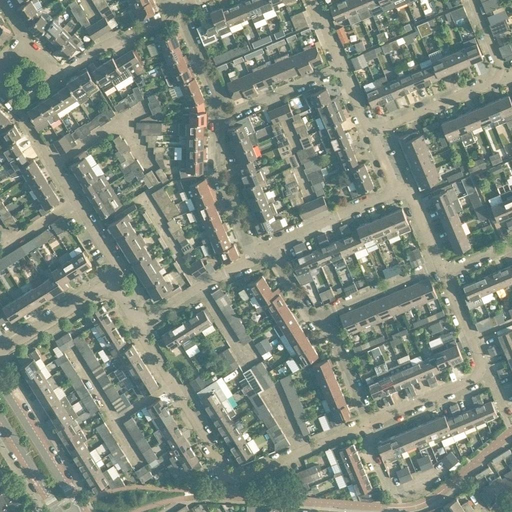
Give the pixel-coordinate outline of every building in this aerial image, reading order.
[(17,8),(24,19),(25,17),(36,11),(42,7),(38,0),(30,0),(26,3),(17,8)] [(75,0),(74,0),(69,4),(72,9),(71,9),(74,15),(84,9),(80,3),(78,4),(75,0)] [(153,0),(150,0),(134,7),(138,18),(155,11),(152,5),(155,4),(153,0)] [(257,0),(246,0),(245,1),(251,16),(254,22),(265,17),(263,12),(257,0)] [(270,0),(257,0),(263,12),(274,7),(272,4),(270,0)] [(270,0),(272,4),(274,7),(275,10),(279,8),(277,2),(281,1),(282,0),(270,0)] [(362,19),(353,0),(344,0),(341,1),(347,16),(351,24),(362,19)] [(353,0),(362,19),(373,14),(370,7),(366,0),(353,0)] [(366,0),(370,7),(372,13),(373,14),(375,19),(378,17),(377,14),(385,11),(383,8),(382,4),(381,2),(379,0),(366,0)] [(379,0),(382,4),(385,11),(395,6),(392,0),(379,0)] [(483,0),(481,1),(484,8),(486,12),(501,6),(498,0),(483,0)] [(245,1),(234,5),(240,21),(251,16),(245,1)] [(347,16),(341,1),(329,6),(336,21),(347,16)] [(240,21),(234,5),(223,10),(229,25),(240,21)] [(453,19),(454,20),(467,15),(463,5),(450,11),(453,19)] [(36,11),(25,17),(26,18),(31,26),(30,27),(39,36),(41,33),(43,31),(50,24),(50,23),(54,19),(42,7),(36,11)] [(222,7),(211,12),(220,35),(231,30),(229,25),(223,10),(222,7)] [(107,21),(116,15),(114,11),(113,12),(105,17),(107,21)] [(290,16),(293,23),(305,18),(302,11),(290,16)] [(450,11),(445,13),(448,21),(453,19),(450,11)] [(197,27),(204,45),(205,44),(204,43),(216,38),(216,39),(217,39),(216,36),(220,35),(211,12),(206,14),(207,17),(200,19),(202,24),(197,27)] [(0,38),(1,39),(3,41),(10,31),(2,24),(4,21),(1,16),(0,14),(0,38)] [(86,16),(79,20),(79,21),(82,25),(89,21),(86,16)] [(111,28),(112,28),(107,21),(105,17),(103,17),(98,21),(105,32),(111,28)] [(503,31),(510,28),(505,17),(489,24),(494,35),(495,34),(503,31)] [(305,18),(293,23),(296,30),(308,25),(305,18)] [(432,18),(428,20),(431,28),(432,28),(436,26),(432,18)] [(43,31),(41,33),(46,39),(49,37),(51,40),(63,28),(54,19),(50,23),(50,24),(43,31)] [(428,20),(416,25),(418,29),(422,37),(433,32),(431,28),(428,20)] [(92,24),(91,25),(86,28),(93,39),(99,35),(92,24)] [(301,31),(302,35),(311,32),(309,27),(301,31)] [(342,27),(336,29),(341,40),(347,37),(342,27)] [(63,28),(51,40),(60,48),(71,36),(63,28)] [(163,51),(164,51),(180,44),(175,32),(170,35),(167,29),(153,35),(156,40),(154,41),(159,52),(163,51)] [(283,29),(274,33),(276,38),(285,34),(283,29)] [(60,48),(58,50),(67,58),(78,47),(79,46),(77,44),(81,39),(75,33),(71,36),(60,48)] [(270,34),(260,38),(263,44),(272,40),(270,34)] [(295,34),(286,37),(288,42),(296,39),(297,38),(295,34)] [(474,37),(463,41),(465,47),(471,62),(483,57),(476,42),(474,37)] [(260,38),(252,42),(254,48),(263,44),(260,38)] [(284,38),(275,42),(277,46),(284,44),(286,43),(284,38)] [(396,39),(389,42),(391,47),(398,44),(396,39)] [(275,42),(266,46),(268,50),(277,46),(275,42)] [(164,51),(168,62),(186,54),(185,54),(183,55),(178,45),(180,44),(164,51)] [(241,53),(249,49),(247,45),(247,44),(239,48),(241,53)] [(303,47),(304,50),(313,70),(312,66),(323,62),(316,45),(311,47),(310,44),(303,47)] [(262,47),(253,51),(255,56),(264,52),(262,47)] [(465,47),(454,52),(460,67),(471,62),(465,47)] [(230,58),(235,55),(232,48),(227,51),(230,58)] [(132,49),(126,53),(140,74),(145,71),(132,49)] [(304,50),(293,54),(302,74),(313,70),(304,50)] [(227,51),(214,56),(215,58),(214,58),(216,64),(230,58),(227,51)] [(253,51),(244,55),(246,59),(255,56),(253,51)] [(454,52),(443,56),(449,71),(460,67),(454,52)] [(126,53),(120,57),(134,78),(140,74),(126,53)] [(288,53),(281,56),(289,76),(300,71),(301,74),(302,74),(293,54),(289,56),(288,53)] [(351,58),(353,63),(353,64),(365,58),(363,53),(351,58)] [(168,62),(161,65),(165,76),(173,73),(188,66),(186,63),(189,62),(186,54),(183,55),(168,62)] [(242,56),(233,59),(235,64),(236,63),(244,60),(242,56)] [(275,62),(271,64),(278,80),(289,76),(281,56),(274,59),(275,62)] [(443,56),(432,61),(438,76),(449,71),(443,56)] [(113,57),(102,64),(115,84),(118,90),(135,79),(134,78),(120,57),(114,60),(113,57)] [(356,69),(368,64),(365,58),(353,64),(356,69)] [(432,64),(421,68),(428,83),(439,78),(438,76),(432,61),(431,61),(432,64)] [(115,84),(102,64),(96,67),(93,62),(89,65),(105,91),(115,84)] [(266,62),(259,65),(267,85),(278,80),(271,64),(267,65),(266,62)] [(217,66),(219,71),(228,67),(226,63),(217,66)] [(419,63),(408,67),(410,73),(417,88),(428,83),(421,68),(419,63)] [(253,71),(249,73),(257,93),(258,93),(256,90),(267,85),(259,65),(252,68),(253,71)] [(173,84),(174,86),(195,77),(190,66),(188,66),(173,73),(165,76),(168,84),(171,85),(173,84)] [(80,73),(77,76),(90,96),(89,95),(99,88),(86,67),(79,71),(80,73)] [(237,74),(246,98),(257,93),(249,73),(238,78),(237,74)] [(410,73),(399,77),(405,92),(417,88),(410,73)] [(140,74),(134,78),(135,79),(138,85),(139,88),(145,86),(140,74)] [(246,98),(237,74),(230,77),(231,81),(227,83),(234,99),(245,94),(246,98)] [(77,76),(67,82),(68,84),(77,98),(79,101),(80,103),(88,98),(88,97),(90,96),(89,95),(77,76)] [(375,80),(377,87),(383,102),(394,97),(388,82),(385,76),(375,80)] [(174,86),(173,86),(178,97),(184,94),(200,87),(195,77),(174,86)] [(399,77),(388,82),(394,97),(405,92),(399,77)] [(68,84),(58,91),(67,105),(77,98),(68,84)] [(132,88),(134,91),(138,101),(144,98),(139,88),(138,85),(132,88)] [(189,105),(190,105),(204,98),(200,87),(184,94),(189,105)] [(366,94),(364,95),(367,102),(369,101),(372,106),(383,102),(377,87),(366,92),(366,94)] [(311,94),(305,96),(310,108),(316,105),(331,99),(326,88),(311,94)] [(52,91),(47,95),(48,97),(57,111),(67,105),(58,91),(55,93),(54,91),(52,91)] [(134,91),(128,95),(129,96),(133,103),(134,104),(138,102),(138,101),(134,91)] [(148,96),(150,102),(157,99),(155,93),(148,96)] [(508,95),(497,100),(506,121),(511,118),(511,103),(510,99),(508,95)] [(129,96),(124,99),(128,106),(133,103),(129,96)] [(38,103),(46,117),(50,123),(56,120),(61,117),(61,116),(57,111),(48,97),(41,101),(38,103)] [(316,105),(320,116),(341,108),(336,97),(316,105)] [(67,105),(70,110),(80,104),(79,101),(77,98),(67,105)] [(180,122),(206,123),(206,111),(205,111),(203,99),(205,99),(204,98),(190,105),(191,110),(190,110),(190,114),(183,113),(183,122),(180,122)] [(123,109),(128,106),(124,99),(118,103),(123,109)] [(497,100),(486,104),(495,125),(495,126),(506,121),(497,100)] [(31,108),(27,110),(36,124),(46,117),(38,103),(36,101),(30,105),(31,108)] [(118,103),(114,106),(118,112),(123,109),(118,103)] [(292,115),(293,115),(288,103),(282,106),(287,118),(292,115)] [(486,104),(475,109),(481,124),(483,129),(495,125),(486,104)] [(57,111),(61,116),(70,110),(67,105),(57,111)] [(287,118),(282,106),(275,108),(280,120),(287,118)] [(115,114),(111,107),(101,114),(106,122),(111,118),(110,117),(115,114)] [(278,121),(280,120),(275,108),(268,111),(273,123),(278,121)] [(320,116),(325,127),(345,119),(341,108),(320,116)] [(0,133),(12,125),(8,118),(8,117),(0,109),(0,133)] [(475,109),(464,114),(470,128),(481,124),(475,109)] [(162,110),(155,113),(157,119),(164,116),(162,110)] [(300,115),(299,112),(293,115),(292,115),(294,120),(294,121),(301,118),(301,117),(300,115)] [(95,117),(99,124),(100,125),(106,122),(101,114),(95,117)] [(464,114),(453,118),(459,133),(462,139),(473,135),(470,128),(464,114)] [(235,126),(227,129),(232,140),(247,134),(255,131),(248,115),(234,121),(236,125),(235,126)] [(294,120),(292,121),(295,127),(307,122),(308,122),(305,115),(301,117),(301,118),(294,121),(294,120)] [(40,129),(50,123),(46,117),(36,124),(40,129)] [(95,117),(91,120),(95,127),(99,124),(95,117)] [(459,133),(453,118),(441,123),(447,138),(459,133)] [(325,127),(319,129),(322,136),(321,137),(323,141),(330,138),(345,132),(340,121),(346,119),(345,119),(325,127)] [(91,120),(86,123),(90,130),(95,127),(91,120)] [(280,126),(278,121),(273,123),(271,124),(273,130),(280,126)] [(422,127),(424,132),(439,125),(437,121),(422,127)] [(136,122),(136,128),(142,128),(141,134),(146,134),(156,134),(162,134),(162,122),(152,122),(140,122),(136,122)] [(179,135),(187,135),(203,135),(204,123),(206,123),(180,122),(179,135)] [(307,122),(295,127),(297,133),(299,132),(301,137),(308,135),(306,129),(309,128),(307,122)] [(80,127),(86,136),(91,132),(90,130),(86,123),(80,127)] [(14,124),(12,125),(0,133),(0,147),(12,140),(21,135),(14,124)] [(86,136),(80,127),(75,130),(79,137),(81,139),(86,136)] [(75,130),(70,133),(75,140),(79,137),(75,130)] [(421,133),(420,134),(418,130),(409,134),(409,133),(398,137),(398,138),(401,137),(422,187),(441,179),(440,178),(439,179),(437,174),(438,174),(433,160),(431,161),(427,152),(429,152),(424,138),(422,139),(420,135),(422,134),(421,133)] [(330,138),(334,149),(349,143),(348,139),(349,139),(350,137),(348,131),(345,132),(330,138)] [(276,135),(278,141),(285,138),(283,132),(276,135)] [(70,133),(65,136),(68,141),(57,148),(61,153),(77,143),(75,140),(70,133)] [(235,148),(237,151),(252,145),(247,134),(230,141),(233,149),(235,148)] [(301,137),(299,138),(300,140),(302,144),(304,148),(305,147),(306,148),(313,146),(313,145),(311,140),(312,140),(309,134),(308,135),(301,137)] [(65,136),(64,135),(55,140),(53,142),(57,148),(68,141),(65,136)] [(119,135),(113,139),(114,140),(116,144),(115,144),(118,150),(128,144),(125,140),(124,139),(123,140),(119,135)] [(187,135),(187,147),(203,147),(203,143),(206,143),(206,135),(203,135),(187,135)] [(2,150),(8,161),(22,152),(16,141),(2,150)] [(287,143),(278,147),(280,153),(283,152),(285,157),(287,156),(292,154),(290,149),(287,143)] [(334,149),(339,160),(354,154),(349,143),(334,149)] [(128,144),(118,150),(121,155),(122,154),(129,150),(131,149),(128,144)] [(234,152),(239,163),(251,158),(257,156),(252,145),(237,151),(234,152)] [(174,158),(187,159),(203,159),(203,154),(206,154),(206,150),(206,147),(203,147),(187,147),(175,146),(174,158)] [(303,148),(297,151),(302,163),(303,162),(308,160),(317,156),(313,146),(306,148),(305,147),(304,148),(303,148)] [(76,172),(78,175),(92,166),(86,156),(88,155),(84,150),(73,157),(76,162),(69,166),(73,173),(76,172)] [(122,154),(126,160),(132,156),(129,150),(122,154)] [(10,174),(20,168),(20,167),(34,159),(29,162),(22,152),(8,161),(12,166),(7,169),(10,174)] [(499,152),(494,154),(497,163),(502,160),(499,152)] [(287,156),(285,157),(287,163),(290,162),(292,168),(299,165),(294,153),(292,154),(287,156)] [(339,160),(343,171),(364,163),(359,165),(354,154),(339,160)] [(494,154),(489,156),(493,164),(497,163),(494,154)] [(126,160),(118,164),(124,174),(125,174),(132,170),(141,165),(137,159),(135,160),(132,156),(126,160)] [(308,160),(303,162),(305,168),(308,173),(321,168),(322,168),(317,156),(308,160)] [(239,163),(236,165),(241,176),(241,175),(256,169),(252,161),(251,159),(251,158),(239,163)] [(20,168),(10,174),(12,177),(23,173),(26,178),(40,169),(34,159),(20,167),(20,168)] [(203,159),(187,159),(186,167),(179,168),(181,177),(195,174),(195,171),(203,171),(203,159)] [(476,160),(471,162),(475,170),(480,168),(476,160)] [(471,162),(466,164),(470,172),(475,170),(471,162)] [(349,169),(353,180),(369,174),(364,163),(343,171),(344,172),(349,169)] [(141,165),(132,170),(138,180),(145,175),(142,170),(144,169),(141,165)] [(83,186),(98,177),(92,166),(78,175),(84,185),(83,186)] [(495,166),(490,168),(492,174),(498,172),(495,166)] [(155,170),(161,180),(163,182),(168,179),(161,167),(155,170)] [(244,187),(266,178),(261,167),(256,169),(241,175),(246,186),(244,187)] [(282,171),(285,177),(292,174),(289,168),(282,171)] [(321,168),(308,173),(310,179),(313,184),(321,181),(322,180),(325,179),(321,168)] [(26,178),(32,188),(46,179),(40,169),(26,178)] [(151,169),(146,173),(153,185),(159,181),(151,169)] [(461,170),(447,177),(449,181),(463,175),(462,171),(461,170)] [(83,186),(89,196),(110,183),(104,173),(98,177),(83,186)] [(354,180),(346,183),(346,184),(353,199),(370,192),(368,188),(373,185),(369,174),(354,180)] [(195,177),(180,179),(184,189),(188,198),(190,197),(210,189),(212,188),(210,182),(208,181),(207,182),(205,178),(197,181),(195,177)] [(296,178),(287,182),(289,188),(292,193),(299,190),(296,185),(298,184),(296,178)] [(32,188),(39,198),(55,188),(51,181),(49,182),(46,179),(32,188)] [(244,192),(243,193),(246,200),(264,192),(261,186),(265,184),(267,184),(264,179),(263,179),(246,186),(244,187),(245,191),(244,192)] [(321,181),(313,184),(315,190),(317,196),(324,193),(322,187),(323,187),(325,186),(322,180),(321,181)] [(89,196),(96,206),(116,194),(110,183),(89,196)] [(475,185),(466,189),(468,194),(477,190),(475,185)] [(152,193),(155,198),(166,191),(163,186),(152,193)] [(432,195),(437,207),(458,198),(453,186),(432,195)] [(55,188),(39,198),(44,205),(38,209),(42,215),(51,210),(49,206),(59,200),(53,190),(55,188)] [(190,197),(195,208),(213,201),(217,199),(214,193),(213,192),(211,193),(210,189),(190,197)] [(292,193),(288,195),(293,206),(296,204),(303,201),(301,196),(303,195),(301,189),(299,190),(292,193)] [(511,189),(500,193),(503,200),(509,215),(511,214),(511,191),(511,190),(511,189)] [(249,199),(253,210),(273,201),(275,200),(273,196),(272,196),(269,190),(264,192),(246,200),(249,199)] [(477,190),(468,194),(470,198),(479,195),(477,190)] [(155,198),(158,203),(169,196),(166,191),(155,198)] [(116,194),(96,206),(102,217),(122,204),(116,194)] [(323,195),(316,198),(321,210),(328,207),(323,195)] [(172,201),(169,196),(158,203),(161,208),(172,201)] [(437,207),(442,218),(456,212),(462,209),(458,198),(437,207)] [(173,200),(172,201),(161,208),(164,213),(177,206),(173,200)] [(509,215),(503,200),(491,205),(497,220),(509,215)] [(213,201),(195,208),(192,210),(196,220),(217,212),(213,201)] [(252,223),(273,214),(277,212),(273,201),(253,210),(255,213),(253,214),(252,215),(255,221),(252,223)] [(308,215),(314,213),(309,201),(304,203),(303,203),(308,215)] [(302,218),(308,215),(303,203),(297,206),(302,218)] [(117,239),(124,250),(143,238),(140,232),(137,234),(128,220),(131,218),(127,213),(137,207),(135,204),(115,216),(117,220),(108,225),(115,235),(116,235),(118,238),(117,239)] [(497,220),(491,205),(487,207),(494,222),(497,220)] [(180,211),(177,206),(164,213),(168,219),(180,211)] [(484,207),(475,211),(477,216),(486,212),(484,207)] [(402,208),(391,213),(397,227),(400,234),(411,229),(402,208)] [(152,222),(145,211),(143,213),(149,224),(152,222)] [(202,218),(207,229),(225,222),(224,221),(222,222),(218,212),(202,218)] [(442,218),(446,229),(461,223),(456,212),(442,218)] [(486,212),(477,216),(479,221),(488,217),(486,212)] [(391,213),(380,217),(388,239),(400,234),(397,227),(391,213)] [(273,214),(252,223),(257,234),(272,228),(273,231),(283,226),(280,218),(275,220),(273,214)] [(12,215),(2,221),(6,226),(8,225),(11,230),(15,228),(17,226),(14,221),(15,221),(16,221),(12,215)] [(51,224),(54,229),(65,222),(62,217),(51,224)] [(167,221),(170,226),(176,222),(174,217),(167,221)] [(380,217),(368,222),(378,243),(388,239),(380,217)] [(178,221),(176,222),(170,226),(168,227),(172,233),(181,227),(178,221)] [(54,229),(58,234),(69,228),(65,222),(54,229)] [(201,239),(203,244),(204,243),(227,234),(225,230),(228,229),(225,222),(207,229),(210,236),(208,237),(201,239)] [(368,222),(357,227),(359,231),(366,248),(378,243),(368,222)] [(446,229),(451,240),(466,234),(461,223),(446,229)] [(490,223),(482,227),(484,233),(493,229),(490,223)] [(46,230),(42,232),(47,240),(50,237),(46,230)] [(359,231),(348,236),(354,251),(357,258),(369,254),(366,248),(359,231)] [(177,237),(180,242),(187,238),(183,233),(177,237)] [(325,233),(321,235),(325,243),(326,245),(332,260),(335,268),(346,263),(343,256),(337,241),(330,244),(325,233)] [(213,253),(231,245),(227,234),(204,243),(209,254),(213,253)] [(466,234),(451,240),(456,252),(470,245),(466,234)] [(37,247),(41,244),(36,236),(32,239),(37,247)] [(167,246),(161,236),(158,237),(165,248),(167,246)] [(348,236),(337,241),(343,256),(354,251),(348,236)] [(133,263),(139,274),(158,262),(155,257),(152,258),(143,244),(146,243),(143,238),(124,250),(130,260),(131,259),(134,263),(133,263)] [(180,242),(183,247),(190,243),(187,238),(180,242)] [(32,239),(21,245),(27,254),(37,247),(32,239)] [(303,242),(299,244),(310,270),(321,265),(315,250),(308,253),(303,242)] [(231,245),(213,253),(215,258),(221,256),(224,261),(239,255),(234,244),(231,245)] [(299,257),(292,260),(295,267),(292,269),(293,272),(301,284),(314,279),(310,270),(299,244),(295,246),(299,257)] [(79,245),(69,252),(72,258),(81,271),(91,265),(83,251),(79,245)] [(326,245),(315,250),(321,265),(332,260),(326,245)] [(416,248),(406,252),(410,261),(420,257),(417,250),(416,248)] [(16,249),(11,251),(17,260),(21,257),(16,249)] [(11,251),(7,254),(12,263),(17,260),(11,251)] [(425,262),(422,256),(420,257),(410,261),(412,267),(425,262)] [(54,275),(64,290),(69,287),(65,281),(70,278),(62,264),(58,258),(48,265),(52,270),(54,275)] [(72,258),(62,264),(70,278),(81,271),(72,258)] [(201,273),(207,269),(200,258),(194,262),(201,273)] [(183,271),(176,260),(173,262),(180,273),(183,271)] [(158,262),(139,274),(146,284),(147,283),(149,287),(148,288),(154,298),(163,293),(166,298),(181,289),(179,285),(173,289),(172,288),(174,286),(170,281),(168,283),(159,269),(161,267),(158,262)] [(195,276),(201,273),(194,262),(188,265),(195,276)] [(391,276),(396,274),(392,266),(388,268),(391,276)] [(511,276),(508,267),(497,271),(503,286),(511,282),(511,276)] [(386,278),(391,276),(388,268),(383,270),(386,278)] [(50,278),(44,281),(53,295),(56,293),(57,294),(64,290),(54,275),(52,270),(47,273),(50,278)] [(497,271),(486,276),(492,291),(503,286),(497,271)] [(243,287),(250,297),(269,285),(262,275),(243,287)] [(374,275),(366,278),(369,285),(376,282),(374,275)] [(486,276),(475,280),(481,295),(492,291),(486,276)] [(360,278),(355,280),(357,287),(363,285),(360,278)] [(429,278),(418,283),(426,302),(432,299),(431,297),(436,295),(436,297),(437,297),(429,278)] [(481,295),(475,280),(463,285),(465,291),(462,293),(469,308),(484,302),(481,295)] [(44,281),(34,288),(42,301),(53,295),(44,281)] [(418,283),(407,287),(414,305),(418,303),(419,305),(426,302),(418,283)] [(250,297),(256,307),(281,292),(278,287),(272,291),(269,285),(250,297)] [(407,287),(395,292),(403,311),(410,308),(409,306),(414,305),(407,287)] [(34,288),(24,294),(32,308),(42,301),(34,288)] [(215,299),(224,314),(232,308),(230,304),(232,303),(225,292),(223,294),(215,299)] [(268,315),(272,312),(286,303),(284,300),(285,299),(281,292),(256,307),(259,312),(264,309),(268,315)] [(395,292),(384,297),(392,314),(396,312),(397,314),(403,311),(395,292)] [(24,294),(13,300),(22,314),(32,308),(24,294)] [(384,297),(373,301),(381,320),(388,318),(387,316),(392,314),(384,297)] [(13,300),(3,307),(11,320),(22,314),(13,300)] [(0,323),(8,319),(10,318),(3,307),(0,301),(0,323)] [(373,301),(362,306),(369,323),(374,321),(375,323),(381,320),(373,301)] [(272,312),(278,322),(292,313),(286,303),(272,312)] [(89,314),(96,324),(109,316),(102,305),(89,314)] [(362,306),(351,311),(359,330),(366,327),(365,325),(369,323),(362,306)] [(224,314),(227,318),(235,313),(232,308),(224,314)] [(203,309),(193,316),(201,329),(212,323),(203,309)] [(359,330),(351,311),(340,316),(348,335),(348,334),(348,333),(352,331),(353,333),(359,330)] [(278,322),(274,325),(277,330),(280,335),(285,332),(299,324),(292,313),(278,322)] [(487,316),(475,322),(479,331),(490,327),(494,325),(490,317),(489,315),(487,316)] [(96,324),(102,334),(115,326),(109,316),(96,324)] [(193,316),(183,322),(191,336),(201,329),(193,316)] [(438,331),(443,329),(439,321),(434,323),(438,331)] [(183,322),(173,328),(181,342),(185,349),(196,343),(191,336),(183,322)] [(430,325),(433,333),(438,331),(434,323),(430,325)] [(96,338),(102,334),(96,324),(89,328),(96,338)] [(234,330),(237,334),(245,329),(243,324),(234,330)] [(280,335),(279,336),(285,346),(291,342),(305,334),(299,324),(285,332),(280,335)] [(102,334),(108,345),(122,336),(115,326),(102,334)] [(181,342),(173,328),(162,335),(171,349),(181,342)] [(511,328),(498,334),(503,346),(511,342),(511,328)] [(237,334),(240,339),(248,333),(245,329),(237,334)] [(451,330),(440,335),(442,342),(451,363),(463,358),(459,349),(456,342),(451,330)] [(66,334),(61,337),(68,348),(73,345),(76,343),(73,339),(69,332),(66,334)] [(81,333),(73,339),(76,343),(79,349),(88,343),(81,333)] [(102,334),(96,338),(102,349),(108,345),(102,334)] [(291,342),(297,353),(311,344),(305,334),(291,342)] [(128,347),(122,336),(103,348),(110,358),(115,355),(128,347)] [(394,339),(393,339),(395,345),(402,341),(400,336),(394,339)] [(61,337),(56,340),(62,351),(64,350),(68,348),(61,337)] [(255,344),(258,349),(269,342),(266,337),(255,344)] [(258,349),(262,355),(273,348),(269,342),(258,349)] [(440,368),(451,363),(442,342),(431,347),(432,349),(435,355),(440,368)] [(511,342),(503,346),(507,357),(511,355),(511,342)] [(91,349),(88,343),(79,349),(83,354),(91,349)] [(122,358),(125,363),(139,354),(133,344),(128,347),(115,355),(118,361),(122,358)] [(311,344),(297,353),(298,353),(292,356),(300,369),(306,365),(305,363),(318,355),(311,344)] [(379,345),(371,348),(374,356),(382,353),(381,351),(379,345)] [(57,358),(62,354),(57,346),(52,350),(57,358)] [(20,366),(27,377),(40,368),(36,360),(41,357),(36,348),(29,353),(32,358),(20,366)] [(104,362),(110,358),(103,348),(98,351),(104,362)] [(232,355),(228,348),(217,355),(221,362),(225,367),(235,360),(232,355)] [(83,354),(85,359),(94,354),(91,349),(83,354)] [(57,358),(55,359),(58,365),(60,364),(63,368),(71,363),(68,359),(65,353),(62,354),(57,358)] [(85,359),(88,364),(97,358),(94,354),(85,359)] [(126,376),(128,375),(145,364),(139,354),(125,363),(120,366),(126,376)] [(365,354),(357,357),(361,365),(368,361),(365,354)] [(408,354),(397,358),(399,364),(408,384),(409,387),(413,385),(412,382),(419,379),(412,364),(410,359),(408,354)] [(432,356),(424,360),(430,375),(441,370),(440,368),(435,355),(434,355),(432,356)] [(510,364),(497,369),(497,370),(498,374),(507,370),(511,368),(511,355),(507,357),(510,364)] [(313,364),(318,376),(332,370),(331,366),(333,365),(329,357),(313,364)] [(88,364),(92,369),(100,364),(97,358),(88,364)] [(239,365),(235,360),(225,367),(228,372),(239,365)] [(424,360),(412,364),(419,379),(430,375),(424,360)] [(261,361),(256,364),(262,375),(268,372),(261,361)] [(385,361),(374,366),(377,373),(385,393),(387,396),(390,404),(394,403),(389,392),(397,389),(388,368),(385,361)] [(63,368),(66,373),(74,368),(71,363),(63,368)] [(104,370),(100,364),(92,369),(95,375),(104,370)] [(145,364),(128,375),(134,386),(138,383),(152,375),(145,364)] [(243,372),(250,383),(262,375),(256,364),(243,372)] [(399,364),(388,368),(397,389),(408,384),(399,364)] [(40,368),(27,377),(33,387),(47,378),(52,375),(46,365),(40,368)] [(120,380),(126,376),(120,366),(113,370),(119,381),(120,380)] [(78,373),(74,368),(66,373),(69,379),(78,373)] [(107,374),(104,370),(95,375),(98,379),(107,374)] [(206,373),(212,382),(216,380),(217,379),(212,370),(206,373)] [(318,376),(322,387),(337,381),(332,370),(318,376)] [(268,372),(262,375),(269,386),(275,383),(268,372)] [(78,373),(69,379),(76,389),(84,384),(78,373)] [(374,398),(385,393),(377,373),(372,375),(374,381),(368,383),(374,398)] [(98,379),(101,384),(110,379),(107,374),(98,379)] [(204,380),(201,374),(190,381),(193,386),(204,380)] [(126,376),(120,380),(127,390),(132,387),(134,386),(128,375),(126,376)] [(134,386),(132,387),(139,397),(145,394),(158,385),(152,375),(138,383),(134,386)] [(247,393),(249,398),(258,392),(264,389),(269,386),(262,375),(250,383),(253,389),(247,393)] [(217,379),(216,380),(227,398),(232,394),(221,377),(217,379)] [(33,387),(40,397),(53,389),(47,378),(33,387)] [(105,390),(113,385),(110,379),(101,384),(105,390)] [(196,392),(197,391),(207,385),(205,380),(204,380),(193,386),(196,392)] [(226,398),(227,398),(216,380),(212,382),(207,385),(197,391),(201,399),(207,410),(221,401),(226,398)] [(282,385),(285,390),(294,386),(292,381),(282,385)] [(322,387),(327,398),(342,392),(337,381),(322,387)] [(84,384),(76,389),(79,393),(80,395),(88,390),(87,388),(84,384)] [(113,385),(105,390),(108,395),(117,390),(113,385)] [(294,386),(285,390),(287,395),(296,391),(294,386)] [(40,397),(46,407),(60,399),(53,389),(40,397)] [(80,395),(82,400),(91,394),(88,390),(80,395)] [(108,395),(111,400),(119,395),(117,390),(108,395)] [(327,398),(332,409),(346,403),(342,392),(327,398)] [(123,393),(119,395),(127,407),(130,405),(123,393)] [(94,399),(91,394),(82,400),(85,405),(94,399)] [(486,420),(497,415),(491,400),(484,404),(479,394),(475,395),(479,403),(480,405),(486,420)] [(119,395),(111,400),(119,412),(127,407),(119,395)] [(147,407),(153,417),(167,409),(161,398),(147,407)] [(221,401),(207,410),(214,420),(227,411),(232,408),(226,398),(221,401)] [(261,398),(253,403),(256,408),(264,402),(261,398)] [(46,407),(52,418),(66,409),(60,399),(46,407)] [(94,399),(85,405),(88,409),(97,404),(94,399)] [(256,408),(254,409),(261,419),(262,418),(271,413),(267,407),(264,402),(256,408)] [(303,408),(301,403),(292,407),(294,412),(303,408)] [(346,403),(332,409),(324,412),(330,427),(343,422),(341,419),(351,415),(346,403)] [(88,409),(91,414),(97,410),(100,409),(97,404),(88,409)] [(480,405),(469,410),(475,425),(486,420),(480,405)] [(214,420),(220,430),(234,421),(231,417),(236,414),(232,408),(227,411),(214,420)] [(296,417),(305,413),(303,408),(294,412),(296,417)] [(56,429),(57,429),(72,419),(66,409),(52,418),(58,427),(56,429)] [(153,417),(160,427),(174,419),(167,409),(153,417)] [(469,410),(458,414),(464,429),(475,425),(469,410)] [(464,429),(458,414),(446,419),(452,434),(464,429)] [(444,415),(433,419),(441,439),(452,434),(446,419),(444,415)] [(124,422),(126,426),(135,421),(132,417),(124,422)] [(57,429),(63,439),(77,431),(74,426),(78,423),(75,418),(73,420),(72,419),(57,429)] [(274,418),(266,423),(269,428),(277,423),(274,418)] [(160,441),(166,438),(180,429),(174,419),(160,427),(154,431),(160,441)] [(433,419),(422,424),(430,444),(431,446),(436,443),(435,441),(441,439),(433,419)] [(130,432),(138,427),(135,421),(126,426),(130,432)] [(220,430),(227,440),(240,432),(234,421),(220,430)] [(299,423),(302,431),(303,434),(309,432),(304,421),(299,423)] [(104,422),(96,427),(99,431),(107,426),(104,422)] [(269,428),(266,429),(275,443),(275,451),(290,444),(286,438),(286,437),(277,423),(269,428)] [(422,424),(411,429),(417,444),(419,449),(430,444),(422,424)] [(99,431),(102,437),(110,431),(107,426),(99,431)] [(138,427),(130,432),(133,438),(142,432),(138,427)] [(63,439),(69,450),(83,441),(87,439),(81,428),(77,431),(63,439)] [(166,438),(173,448),(186,439),(180,429),(166,438)] [(411,429),(400,433),(406,448),(417,444),(411,429)] [(105,442),(114,436),(110,431),(102,437),(105,442)] [(145,437),(142,432),(133,438),(136,442),(145,437)] [(227,440),(233,450),(247,442),(240,432),(227,440)] [(400,433),(389,438),(395,453),(397,458),(403,456),(400,450),(406,448),(400,433)] [(114,436),(105,442),(109,448),(117,442),(114,436)] [(136,442),(139,447),(148,441),(145,437),(136,442)] [(395,453),(389,438),(377,443),(383,458),(389,455),(391,461),(397,458),(395,453)] [(169,457),(172,462),(193,449),(186,439),(173,448),(176,453),(169,457)] [(69,450),(76,460),(89,451),(83,441),(69,450)] [(142,452),(151,447),(148,441),(139,447),(142,452)] [(111,452),(120,447),(117,442),(109,448),(111,452)] [(247,442),(233,450),(240,461),(253,452),(247,442)] [(330,448),(337,463),(358,454),(353,442),(339,448),(338,445),(330,448)] [(112,460),(108,462),(111,466),(113,465),(114,464),(126,457),(120,447),(111,452),(114,457),(115,458),(112,460)] [(151,447),(142,452),(146,458),(155,452),(151,447)] [(193,449),(172,462),(182,478),(202,465),(199,460),(193,449)] [(509,449),(501,454),(503,458),(511,453),(509,449)] [(76,460),(82,470),(96,462),(89,451),(76,460)] [(441,459),(445,464),(455,456),(450,451),(441,459)] [(146,458),(149,463),(156,458),(158,457),(155,452),(146,458)] [(334,473),(334,474),(335,477),(342,474),(363,465),(358,454),(337,463),(340,471),(334,473)] [(428,468),(433,466),(429,454),(423,457),(428,468)] [(503,458),(501,454),(492,459),(495,463),(503,458)] [(449,469),(459,460),(455,456),(445,464),(449,469)] [(126,457),(114,464),(117,470),(121,467),(124,472),(133,467),(126,457)] [(417,459),(421,469),(422,471),(428,468),(423,457),(417,459)] [(156,458),(149,463),(152,467),(159,463),(156,458)] [(96,462),(82,470),(88,480),(102,472),(102,471),(101,469),(99,467),(96,462)] [(148,479),(153,476),(146,464),(141,468),(148,479)] [(307,482),(313,480),(310,474),(318,471),(315,465),(302,471),(307,482)] [(342,474),(335,477),(339,488),(347,484),(347,485),(368,476),(363,465),(342,474)] [(407,480),(412,478),(407,466),(402,469),(407,480)] [(489,467),(481,471),(484,475),(491,471),(489,467)] [(107,468),(88,480),(95,491),(108,483),(111,488),(114,487),(125,485),(120,475),(114,479),(107,468)] [(135,471),(142,482),(148,479),(141,468),(135,471)] [(396,471),(398,475),(401,483),(407,480),(402,469),(396,471)] [(0,511),(12,511),(14,509),(12,506),(18,503),(18,500),(14,493),(11,492),(12,489),(0,470),(0,511)] [(505,477),(501,479),(511,494),(511,493),(511,472),(511,470),(504,475),(505,477)] [(301,485),(303,490),(309,487),(307,482),(302,471),(296,473),(301,485)] [(313,480),(320,477),(318,471),(310,474),(313,480)] [(484,475),(481,471),(475,475),(478,479),(484,475)] [(295,487),(301,485),(296,473),(290,475),(295,487)] [(499,475),(488,482),(489,484),(499,499),(503,496),(504,499),(511,494),(501,479),(499,475)] [(357,494),(360,500),(371,501),(383,496),(378,484),(372,487),(368,476),(347,485),(352,496),(357,494)] [(499,499),(489,484),(482,488),(484,490),(480,492),(489,508),(497,503),(495,501),(499,499)] [(443,506),(446,511),(458,511),(470,504),(467,500),(460,504),(456,498),(443,506)]
